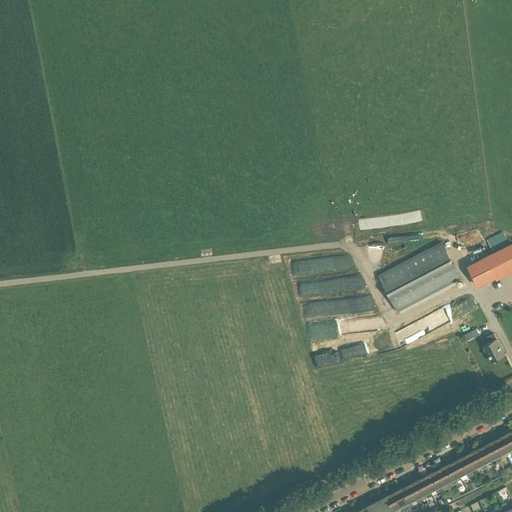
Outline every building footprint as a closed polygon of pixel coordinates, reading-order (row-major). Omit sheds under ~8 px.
[(441,242),(378,275),(397,311),(460,278),(441,242)] [(477,285),(495,276),(485,258),(468,267),(477,285)] [(472,338),(469,332),(464,335),(467,341),(472,338)] [(488,342),(483,345),(491,362),(505,355),(493,333),(485,337),(488,342)] [(503,434),(498,437),(506,452),(510,450),(511,453),(511,445),(504,431),(501,432),(503,434)] [(505,452),(506,452),(498,437),(493,439),(492,437),(489,439),(500,459),(507,456),(505,452)] [(488,442),(483,445),(491,460),(495,457),(497,461),(500,459),(489,439),(486,440),(488,442)] [(477,445),(474,446),(485,467),(492,463),(490,460),(491,460),(483,445),(478,447),(477,445)] [(473,450),(468,452),(476,467),(480,465),(482,469),(485,467),(474,446),(472,448),(473,450)] [(462,453),(459,454),(470,475),(473,474),(471,470),(476,467),(468,452),(463,455),(462,453)] [(467,476),(470,475),(459,454),(457,456),(458,458),(453,460),(461,475),(465,473),(467,476)] [(461,475),(453,460),(448,463),(447,460),(444,462),(455,483),(457,481),(455,478),(461,475)] [(448,486),(455,483),(444,462),(442,463),(443,465),(438,468),(448,486)] [(432,468),(429,470),(440,490),(442,489),(443,490),(448,488),(448,486),(438,468),(433,470),(432,468)] [(423,476),(431,491),(433,494),(440,490),(429,470),(427,471),(428,473),(423,476)] [(433,494),(431,491),(423,476),(418,478),(417,476),(414,477),(425,498),(433,494)] [(408,483),(416,498),(418,502),(425,498),(414,477),(412,479),(413,481),(408,483)] [(402,484),(400,485),(410,506),(418,502),(416,498),(408,483),(403,486),(402,484)] [(393,491),(401,506),(403,510),(410,506),(400,485),(397,486),(398,489),(393,491)] [(401,506),(393,491),(388,494),(387,491),(385,493),(394,511),(397,511),(396,509),(401,506)] [(383,496),(377,500),(383,511),(394,511),(385,493),(382,494),(383,496)] [(383,511),(377,500),(370,503),(369,501),(366,502),(371,511),(383,511)] [(365,506),(360,508),(362,511),(371,511),(366,502),(364,504),(365,506)]
